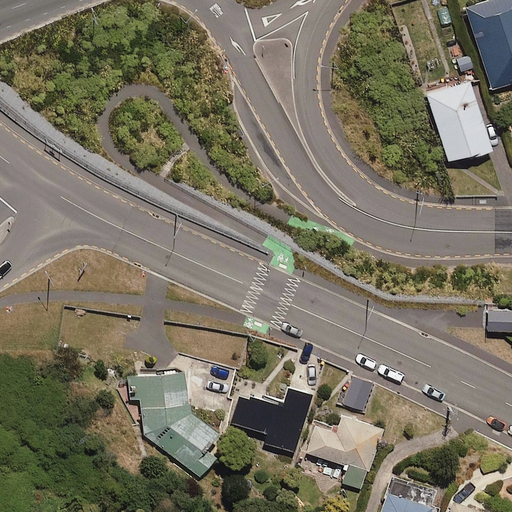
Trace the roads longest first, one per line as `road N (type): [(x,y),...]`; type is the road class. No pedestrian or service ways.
road 1 (secondary): [(71,202),(511,403)]
road 2 (trunk): [(380,220),(347,218),(325,199),(280,138),(223,27)]
road 3 (residential): [(320,0),(303,47),(302,104),(313,134),(380,220)]
road 4 (tertiary): [(380,220),(511,232)]
